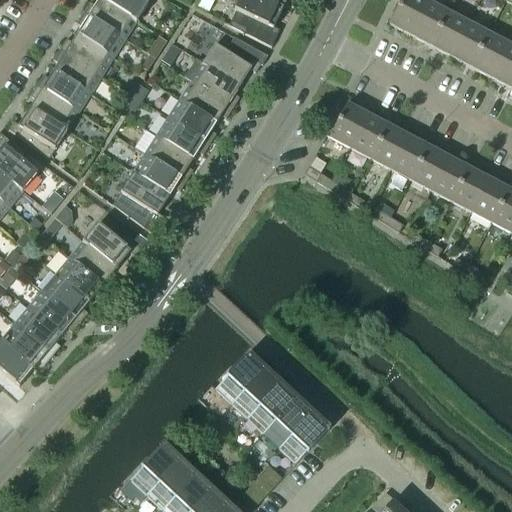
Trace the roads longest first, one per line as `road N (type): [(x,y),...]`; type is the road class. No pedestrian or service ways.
road 1 (tertiary): [(11,457),(73,383),(125,345),(249,173),(322,49)]
road 2 (residential): [(322,49),(511,144)]
